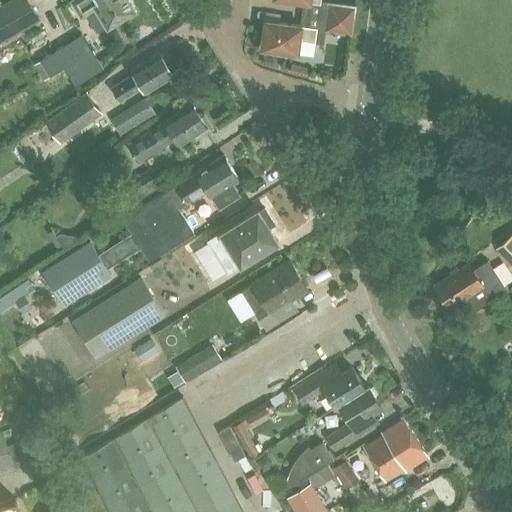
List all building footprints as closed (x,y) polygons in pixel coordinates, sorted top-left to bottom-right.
[(0,40),(38,18),(27,0),(14,0),(0,8),(0,40)] [(74,0),(73,1),(83,16),(96,8),(109,28),(136,11),(129,0),(74,0)] [(355,20),(357,4),(327,1),(325,16),(355,20)] [(353,35),(355,20),(325,16),(323,32),(353,35)] [(317,42),(319,28),(267,21),(263,47),(273,49),(272,54),(289,56),(289,51),(299,52),(301,40),(317,42)] [(104,69),(82,34),(40,60),(50,76),(64,67),(76,86),(104,69)] [(174,60),(168,50),(163,54),(161,51),(133,68),(135,72),(113,86),(122,99),(144,85),(147,91),(175,73),(169,64),(174,60)] [(61,143),(104,112),(88,90),(45,120),(61,143)] [(195,142),(215,129),(205,114),(200,113),(192,101),(165,119),(128,143),(140,162),(177,139),(180,143),(191,136),(195,142)] [(240,194),(233,182),(240,178),(225,154),(198,171),(178,184),(177,183),(169,189),(180,206),(188,200),(189,202),(209,189),(220,207),(240,194)] [(132,203),(161,186),(150,167),(121,185),(132,203)] [(178,207),(180,206),(169,189),(123,218),(132,233),(99,253),(90,240),(42,270),(64,306),(113,275),(109,268),(141,247),(150,261),(195,233),(178,207)] [(276,223),(266,207),(260,210),(259,208),(209,239),(229,271),(279,240),(270,226),(276,223)] [(511,263),(511,232),(497,248),(511,263)] [(267,326),(297,307),(291,297),(308,286),(290,259),(244,288),(267,326)] [(506,286),(489,260),(474,268),(470,262),(436,283),(451,306),(458,302),(466,316),(493,299),(491,296),(506,286)] [(96,357),(166,314),(142,275),(72,318),(96,357)] [(16,300),(23,313),(33,307),(25,294),(16,300)] [(318,312),(297,321),(302,333),(323,324),(318,312)] [(141,358),(157,348),(151,338),(135,348),(141,358)] [(167,343),(147,356),(154,366),(174,353),(167,343)] [(196,352),(176,365),(178,368),(184,379),(186,381),(206,369),(196,352)] [(337,406),(341,404),(367,387),(354,366),(332,380),(325,370),(306,382),(295,389),(303,403),(315,396),(326,389),(337,406)] [(88,387),(84,379),(66,391),(71,398),(88,387)] [(367,387),(341,404),(352,421),(327,437),(335,450),(367,430),(361,420),(384,405),(370,385),(367,387)] [(114,511),(247,511),(185,398),(82,454),(114,511)] [(252,426),(271,414),(266,406),(247,417),(252,426)] [(406,468),(428,455),(405,417),(383,431),(384,433),(366,445),(386,477),(405,466),(406,468)] [(250,457),(260,451),(242,420),(233,425),(250,457)] [(235,460),(246,454),(230,425),(219,430),(235,460)] [(9,444),(4,429),(0,430),(0,473),(17,467),(26,463),(18,440),(9,444)] [(334,458),(323,440),(311,448),(309,445),(304,449),(297,457),(292,464),(289,472),(287,479),(291,485),(334,458)] [(257,460),(264,471),(270,467),(272,460),(267,454),(257,460)] [(347,489),(360,480),(346,460),(333,469),(347,489)] [(325,511),(308,483),(284,497),(293,511),(325,511)] [(85,511),(76,498),(55,511),(85,511)] [(21,511),(17,499),(0,504),(0,511),(21,511)]
